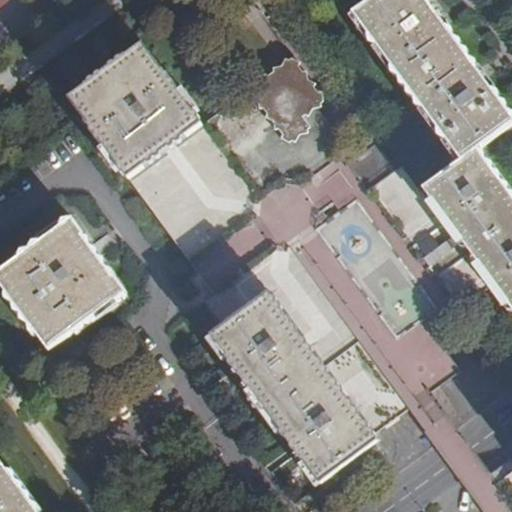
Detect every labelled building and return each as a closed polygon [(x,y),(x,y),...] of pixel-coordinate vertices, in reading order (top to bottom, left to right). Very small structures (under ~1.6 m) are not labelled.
[(455,330),(449,321),(496,286),(511,306),(511,199),(477,153),(511,128),(511,125),(416,0),(383,0),(353,22),(462,166),(423,194),(404,168),(398,171),(361,123),(356,119),(348,124),(345,120),(336,126),(284,57),(247,85),(318,180),(342,212),(321,227),(336,248),(324,258),(315,264),(384,356),(420,404),(460,376),(437,343),(455,330)] [(129,173),(201,119),(145,45),(72,98),(129,173)] [(267,297),(370,441),(414,408),(420,404),(384,356),(315,264),(324,258),(336,248),(321,227),(342,212),(318,180),(247,85),(201,119),(129,173),(201,268),(191,276),(227,326),(267,297)] [(74,220),(0,274),(0,279),(51,349),(128,292),(74,220)] [(267,297),(227,326),(213,337),(322,484),(373,446),(370,441),(267,297)] [(36,511),(0,458),(0,511),(36,511)]
